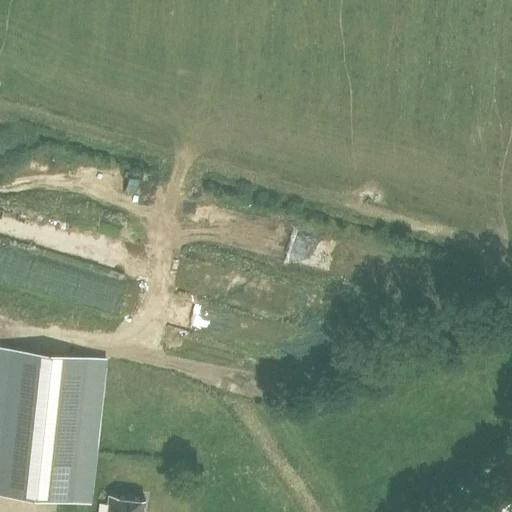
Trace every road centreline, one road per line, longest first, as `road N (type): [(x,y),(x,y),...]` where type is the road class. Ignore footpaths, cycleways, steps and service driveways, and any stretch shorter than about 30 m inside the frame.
road 1 (track): [(0,102),(199,165),(511,245)]
road 2 (track): [(319,511),(224,375),(147,357),(141,325),(199,165)]
